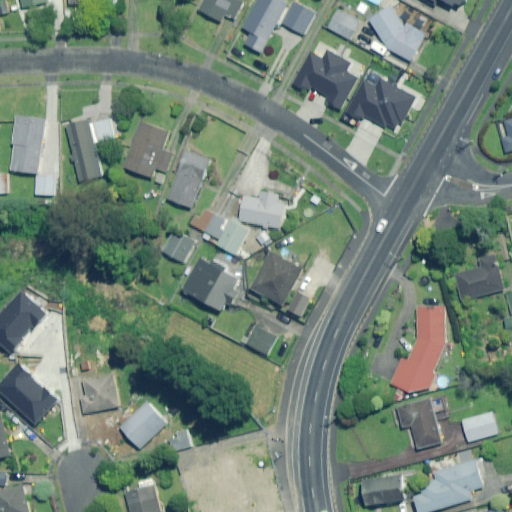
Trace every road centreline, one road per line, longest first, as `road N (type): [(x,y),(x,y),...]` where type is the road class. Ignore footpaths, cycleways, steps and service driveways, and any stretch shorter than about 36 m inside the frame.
road 1 (residential): [(0,64),(104,59),(217,86),(305,135),(401,206)]
road 2 (tertiary): [(315,511),(309,437),(323,365),(401,206)]
road 3 (tertiary): [(423,167),(511,5)]
